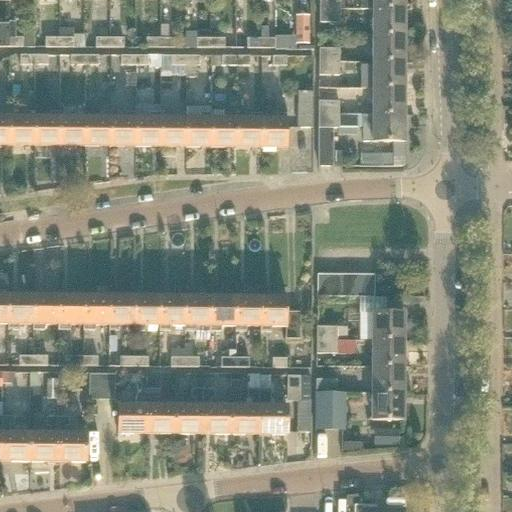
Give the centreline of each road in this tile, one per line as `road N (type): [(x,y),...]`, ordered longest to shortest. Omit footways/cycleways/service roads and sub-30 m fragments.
road 1 (residential): [(447,189),(352,190),(0,235)]
road 2 (tertiary): [(448,464),(447,189)]
road 3 (residential): [(187,495),(448,464)]
road 4 (tertiary): [(447,189),(447,0)]
road 5 (residential): [(44,511),(187,495)]
